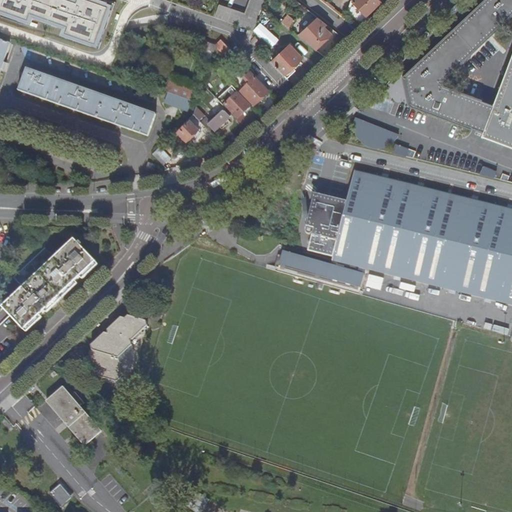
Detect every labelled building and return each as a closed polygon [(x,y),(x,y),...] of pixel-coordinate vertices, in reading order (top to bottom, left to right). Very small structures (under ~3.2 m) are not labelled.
[(36,35),(46,5),(31,0),(0,0),(0,9),(11,13),(19,17),(16,28),(36,35)] [(254,31),(263,7),(265,0),(250,0),(246,14),(221,5),(216,18),(248,28),(254,31)] [(356,0),(355,1),(350,3),(347,11),(360,26),(368,18),(367,18),(382,3),(378,0),(356,0)] [(511,0),(483,0),(443,38),(401,77),(408,105),(471,129),(472,128),(484,133),(482,137),(506,146),(511,147),(511,0)] [(7,25),(16,28),(19,17),(11,13),(7,25)] [(296,22),(288,15),(282,22),(290,29),(296,22)] [(325,23),(318,18),(299,37),(317,51),(333,35),(327,29),(329,27),(325,23)] [(262,21),(255,29),(273,45),(280,38),(262,21)] [(10,44),(0,40),(0,75),(2,70),(5,71),(7,64),(4,62),(10,44)] [(291,45),(272,64),(291,83),(298,75),(296,72),(305,60),(291,45)] [(157,115),(26,69),(18,92),(149,138),(157,115)] [(248,87),(242,92),(257,108),(270,93),(251,73),(243,81),(248,87)] [(162,91),(168,94),(164,105),(188,113),(195,91),(165,80),(162,91)] [(237,93),(238,92),(232,86),(218,101),(223,106),(225,108),(246,130),(252,124),(245,117),(252,109),(237,93)] [(206,117),(196,108),(194,116),(204,127),(206,129),(208,127),(216,133),(231,119),(223,110),(214,119),(211,123),(206,117)] [(399,134),(355,117),(355,130),(357,139),(366,147),(377,149),(388,146),(397,139),(399,134)] [(201,134),(191,124),(178,136),(189,147),(192,145),(198,140),(201,134)] [(204,127),(199,132),(201,134),(202,136),(208,131),(204,127)] [(152,156),(163,167),(170,160),(159,149),(152,156)] [(0,165),(8,168),(10,162),(0,157),(0,165)] [(313,195),(306,228),(305,229),(305,230),(306,231),(306,232),(308,233),(309,234),(310,234),(311,233),(312,233),(313,232),(308,250),(333,256),(332,260),(511,304),(511,209),(385,178),(354,170),(346,203),(313,195)] [(74,241),(3,308),(25,332),(96,263),(81,248),(83,245),(80,242),(78,244),(74,241)] [(364,275),(283,253),(277,272),(359,294),(364,275)] [(108,333),(104,332),(91,345),(92,349),(89,352),(93,370),(97,371),(98,375),(116,380),(123,374),(120,356),(132,345),(131,341),(146,325),(146,320),(128,314),(125,317),(120,316),(107,329),(108,333)] [(120,356),(123,374),(136,362),(132,345),(120,356)] [(62,386),(46,401),(85,446),(102,430),(62,386)] [(62,483),(51,493),(63,508),(75,498),(62,483)]
